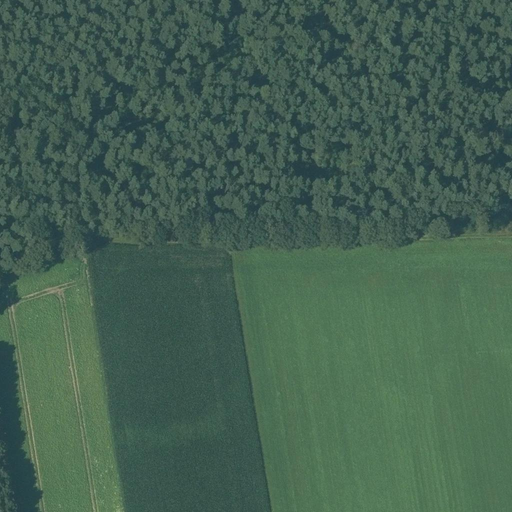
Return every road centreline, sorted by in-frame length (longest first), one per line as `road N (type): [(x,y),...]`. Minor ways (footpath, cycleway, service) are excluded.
road 1 (track): [(511,237),(103,233),(0,220)]
road 2 (track): [(393,0),(411,236)]
